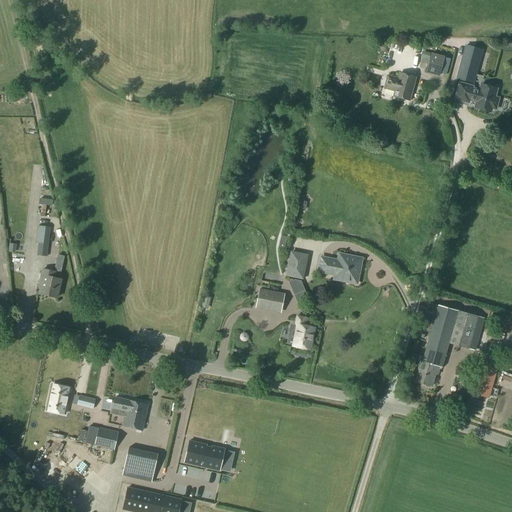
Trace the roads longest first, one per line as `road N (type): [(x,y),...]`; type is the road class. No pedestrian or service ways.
road 1 (unclassified): [(511,446),(386,407),(0,328)]
road 2 (track): [(9,0),(90,346)]
road 3 (track): [(457,155),(386,407)]
road 4 (track): [(460,40),(445,104),(457,155),(507,183)]
